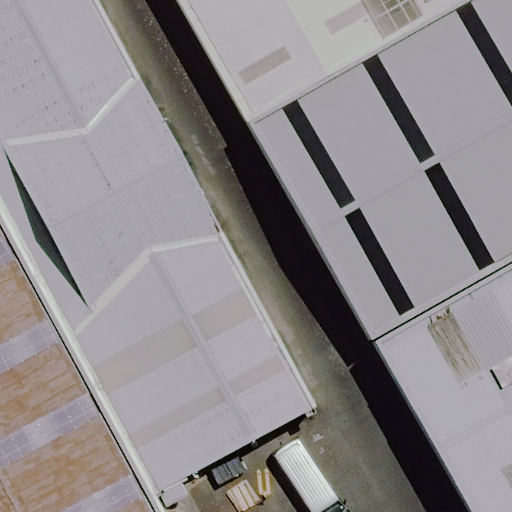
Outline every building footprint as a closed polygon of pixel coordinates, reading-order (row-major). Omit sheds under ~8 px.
[(63,0),(0,0),(0,317),(94,506),(274,416),(63,0)] [(167,0),(228,116),(453,0),(167,0)] [(511,0),(453,0),(228,116),(334,326),(511,236),(511,0)] [(511,511),(511,236),(334,326),(428,511),(511,511)] [(0,511),(97,511),(94,506),(0,317),(0,511)]
